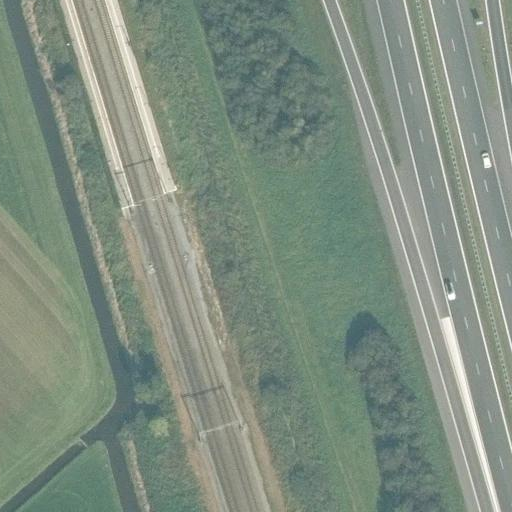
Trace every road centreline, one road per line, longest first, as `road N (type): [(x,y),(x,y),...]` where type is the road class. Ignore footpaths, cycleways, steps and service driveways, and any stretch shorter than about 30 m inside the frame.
road 1 (motorway): [(328,0),(485,511)]
road 2 (motorway): [(389,0),(511,504)]
road 3 (motorway): [(511,295),(441,0)]
road 4 (motorway): [(511,125),(491,0)]
